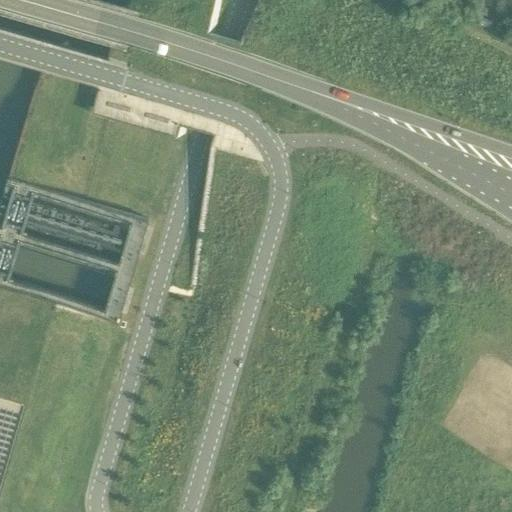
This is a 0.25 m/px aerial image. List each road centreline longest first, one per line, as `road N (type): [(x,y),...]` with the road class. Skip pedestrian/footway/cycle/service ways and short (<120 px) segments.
road 1 (unclassified): [(190,511),(273,232),(277,162),(242,118),(0,46)]
road 2 (unclassified): [(97,511),(231,34)]
road 3 (secondary): [(284,79),(21,0)]
road 4 (secondary): [(284,79),(511,191)]
road 5 (secondary): [(511,156),(284,79)]
